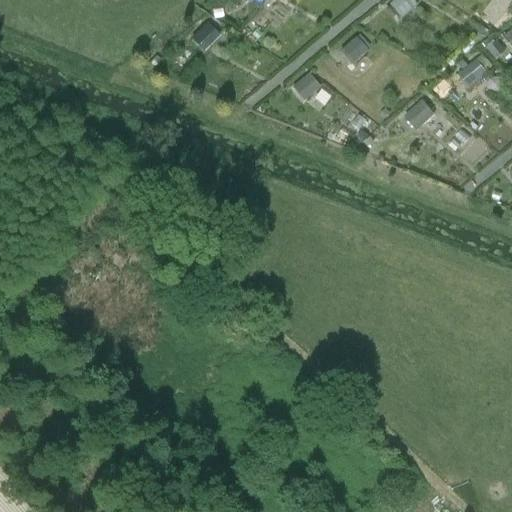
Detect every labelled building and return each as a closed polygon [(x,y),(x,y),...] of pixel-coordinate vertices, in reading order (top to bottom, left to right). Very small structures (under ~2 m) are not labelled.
[(399,19),(416,6),(411,0),(394,0),(388,5),(399,19)] [(190,40),(202,53),(220,37),(207,23),(190,40)] [(511,29),(502,38),(511,48),(511,29)] [(340,52),(353,64),(367,48),(354,36),(340,52)] [(478,60),(458,73),(468,88),(487,74),(478,60)] [(304,101),(320,87),(308,73),(291,87),(304,101)] [(404,117),(416,131),(435,115),(423,101),(404,117)]
